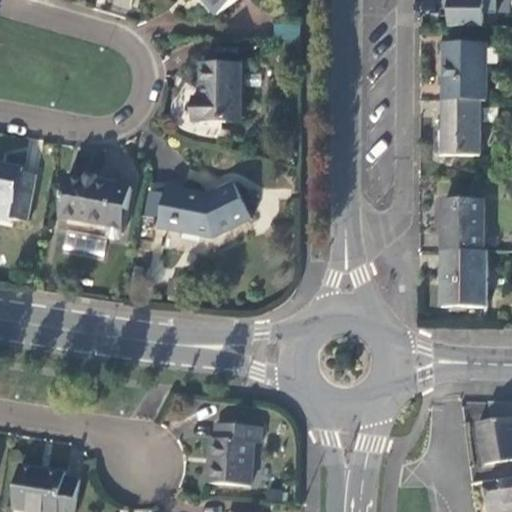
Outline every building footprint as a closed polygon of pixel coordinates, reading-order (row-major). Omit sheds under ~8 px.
[(217,17),(236,0),(201,0),(205,3),(217,17)] [(495,16),(494,0),(442,0),(442,12),(446,12),(446,29),(482,29),(482,16),(495,16)] [(274,23),(275,40),(299,38),(298,21),(274,23)] [(441,47),(441,103),(478,102),(483,103),(482,47),(441,47)] [(238,130),(243,69),(207,67),(205,89),(204,102),(199,102),(197,126),(238,130)] [(478,102),(441,103),(442,156),(478,156),(478,102)] [(0,169),(0,223),(7,224),(8,221),(27,224),(34,181),(19,179),(20,173),(2,170),(0,169)] [(97,187),(67,182),(60,224),(110,232),(109,238),(124,241),(132,193),(97,187)] [(162,220),(160,233),(213,245),(253,226),(236,189),(208,202),(198,200),(185,197),(185,193),(170,190),(167,203),(162,220)] [(148,217),(162,220),(167,203),(152,199),(148,217)] [(442,201),(443,253),(482,252),(481,201),(442,201)] [(485,307),(485,252),(482,252),(443,253),(444,307),(485,307)] [(511,460),(511,402),(490,402),(492,421),(478,423),(485,465),(511,460)] [(260,432),(217,430),(216,445),(212,445),(210,471),(209,490),(247,492),(252,448),(259,448),(260,432)] [(10,511),(73,511),(78,488),(60,485),(61,478),(42,475),(18,471),(10,511)] [(511,478),(487,482),(492,511),(500,511),(511,510),(511,478)]
